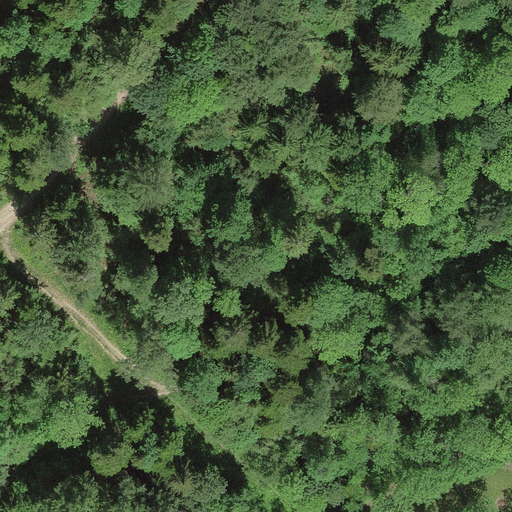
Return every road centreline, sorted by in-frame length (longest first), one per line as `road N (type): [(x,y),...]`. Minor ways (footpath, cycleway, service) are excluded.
road 1 (track): [(289,511),(0,251)]
road 2 (track): [(192,0),(0,215)]
